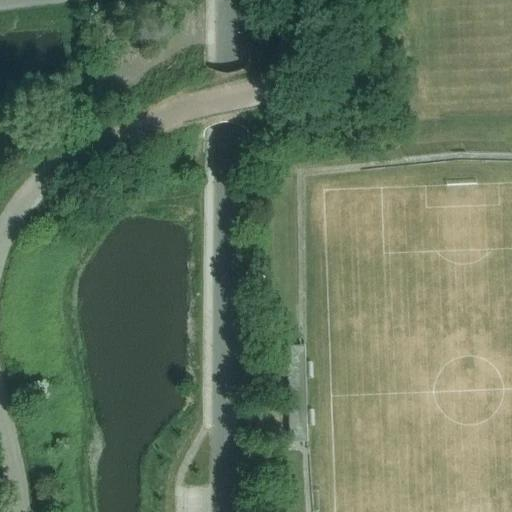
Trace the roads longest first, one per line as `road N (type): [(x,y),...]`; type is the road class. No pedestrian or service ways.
road 1 (unclassified): [(222,511),(226,0)]
road 2 (unknown): [(151,125),(56,169),(0,246)]
